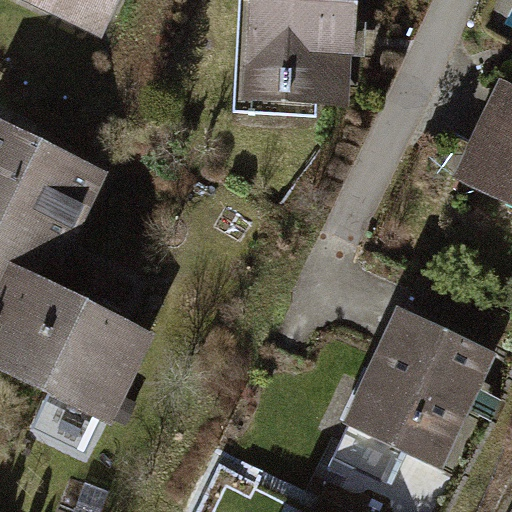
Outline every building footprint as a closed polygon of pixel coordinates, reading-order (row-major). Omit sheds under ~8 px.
[(37,0),(96,28),(110,0),(37,0)] [(348,0),(256,0),(252,93),(342,97),(345,48),(354,48),(356,16),(347,16),(348,0)] [(511,90),(505,86),(459,180),(511,205),(511,90)] [(0,369),(105,419),(144,337),(29,282),(48,243),(62,250),(98,177),(0,129),(0,369)] [(402,315),(350,425),(439,467),(466,408),(463,407),(472,387),(476,388),(491,356),(402,315)]
